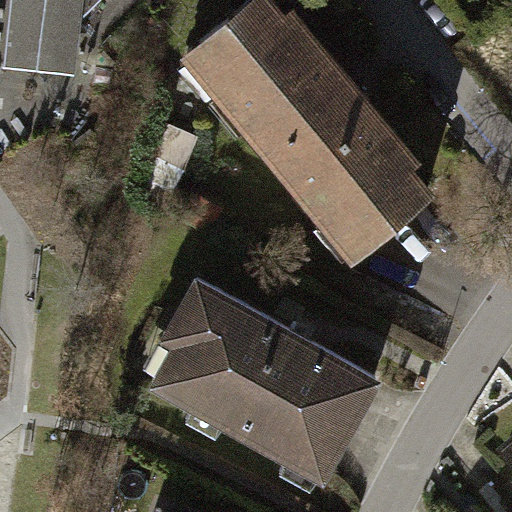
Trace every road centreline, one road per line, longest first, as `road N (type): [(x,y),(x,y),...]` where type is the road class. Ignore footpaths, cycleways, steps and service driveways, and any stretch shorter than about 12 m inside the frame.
road 1 (residential): [(395,511),(511,303)]
road 2 (residential): [(511,163),(377,0)]
